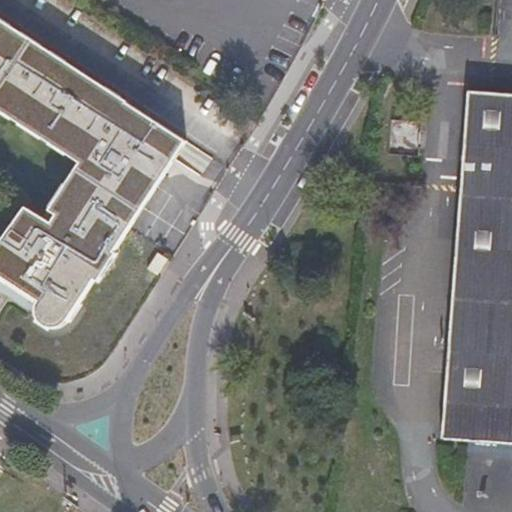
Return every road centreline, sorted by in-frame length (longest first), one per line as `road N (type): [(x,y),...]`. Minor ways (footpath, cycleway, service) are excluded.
road 1 (unknown): [(443,47),(418,418),(433,484),(476,511)]
road 2 (tertiary): [(211,273),(368,0)]
road 3 (tertiary): [(211,273),(120,401)]
road 4 (tertiary): [(190,423),(211,273)]
